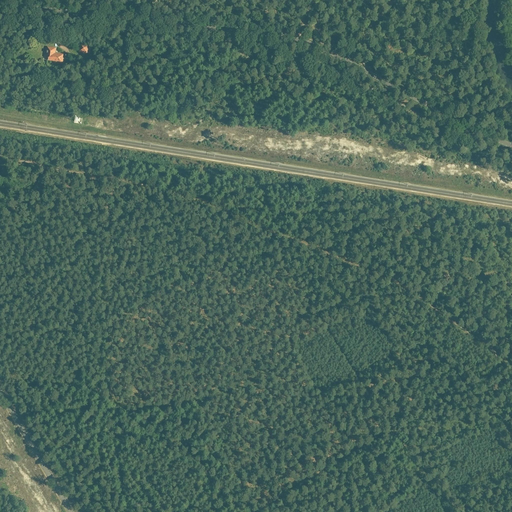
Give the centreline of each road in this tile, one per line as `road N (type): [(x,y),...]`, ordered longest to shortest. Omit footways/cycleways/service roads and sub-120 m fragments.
road 1 (track): [(511,362),(386,275),(262,220),(166,186),(0,157)]
road 2 (tertiary): [(511,146),(298,42),(0,4)]
road 3 (track): [(254,217),(392,427),(250,511)]
road 4 (track): [(97,175),(117,402),(200,399)]
road 5 (track): [(262,36),(203,84),(134,114),(93,118)]
road 6 (tertiary): [(71,511),(0,391)]
road 7 (track): [(253,511),(200,399)]
